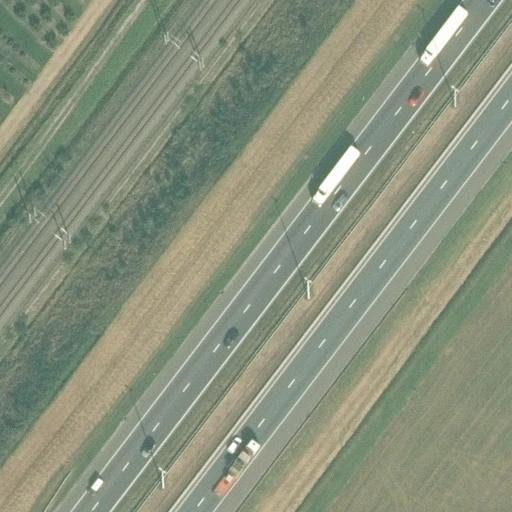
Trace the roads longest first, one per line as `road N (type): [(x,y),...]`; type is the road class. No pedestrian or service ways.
road 1 (motorway): [(486,0),(97,511)]
road 2 (motorway): [(201,511),(511,105)]
